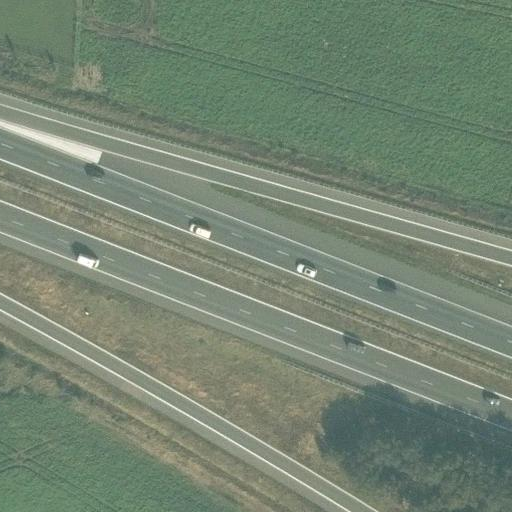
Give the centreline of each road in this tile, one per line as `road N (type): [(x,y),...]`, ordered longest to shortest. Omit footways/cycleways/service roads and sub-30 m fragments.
road 1 (motorway): [(511,343),(0,143)]
road 2 (motorway): [(0,217),(511,415)]
road 3 (motorway): [(511,263),(0,125)]
road 4 (motorway): [(0,303),(359,511)]
